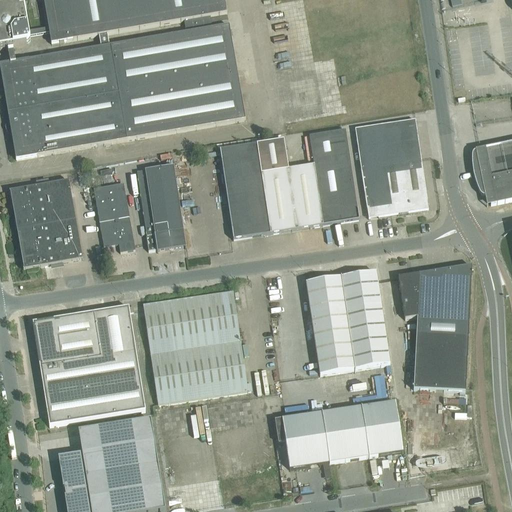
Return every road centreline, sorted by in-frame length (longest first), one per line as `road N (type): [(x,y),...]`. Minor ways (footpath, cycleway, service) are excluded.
road 1 (unclassified): [(0,309),(469,230)]
road 2 (unknown): [(0,174),(251,125),(258,110),(244,0)]
road 3 (unclassified): [(469,230),(494,290),(511,470)]
road 4 (unknown): [(0,187),(71,177),(91,294)]
road 5 (unclassified): [(424,0),(451,187)]
road 6 (unclassified): [(0,327),(24,511)]
road 7 (unclassified): [(297,511),(423,491)]
